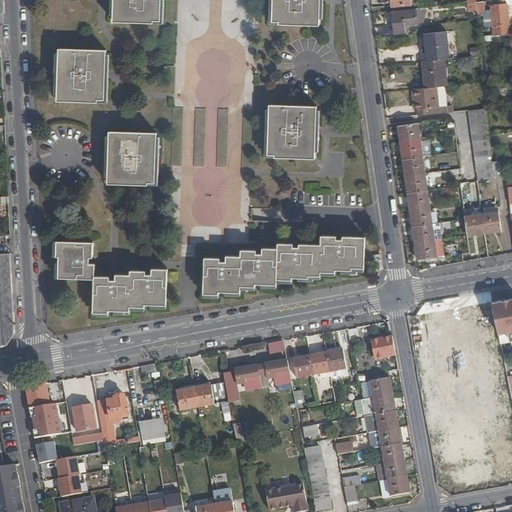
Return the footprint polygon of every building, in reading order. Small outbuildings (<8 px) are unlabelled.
[(112,0),(112,10),(112,14),(151,15),(151,13),(158,13),(158,0),(112,0)] [(162,0),(158,0),(158,13),(151,13),(151,15),(162,16),(162,0)] [(270,10),(270,0),(266,0),(266,16),(277,17),(277,13),(270,13),(270,10)] [(270,0),(270,10),(270,13),(277,13),(277,17),(316,18),(317,12),(317,0),(270,0)] [(476,9),(474,0),(466,0),(467,9),(471,9),(473,9),(476,9)] [(505,2),(489,4),(492,34),(508,32),(505,2)] [(415,23),(414,8),(391,10),(393,32),(405,31),(404,24),(415,23)] [(444,29),(420,32),(421,45),(422,51),(423,59),(442,57),(443,57),(447,57),(444,29)] [(104,42),(58,41),(58,46),(57,80),(56,87),(56,93),(96,94),(96,91),(102,91),(104,47),(104,42)] [(108,47),(104,47),(102,91),(96,91),(96,94),(106,94),(108,47)] [(422,59),(420,59),(423,86),(436,85),(445,84),(443,57),(442,57),(423,59),(422,59)] [(423,86),(411,87),(412,101),(415,101),(415,107),(418,107),(418,113),(445,111),(445,104),(437,105),(436,85),(423,86)] [(315,98),(267,97),(267,102),(264,146),(271,147),(271,149),(284,150),(311,151),(312,145),(313,131),(314,103),(315,98)] [(264,146),(267,102),(264,101),(261,148),(271,149),(271,147),(264,146)] [(488,134),(485,107),(467,109),(468,118),(471,147),(474,179),(492,177),(490,160),(488,134)] [(155,124),(108,123),(108,127),(106,157),(106,169),(105,175),(145,177),(146,173),(152,173),(153,154),(154,129),(155,124)] [(403,136),(405,169),(408,203),(413,260),(443,258),(441,228),(435,229),(431,229),(429,217),(429,213),(425,163),(421,123),(401,124),(403,136)] [(159,129),(154,129),(153,154),(152,173),(146,173),(145,177),(156,178),(159,129)] [(503,174),(502,161),(494,162),(495,175),(503,174)] [(463,216),(466,235),(500,230),(497,211),(481,214),(480,207),(462,210),(463,216)] [(216,249),(202,248),(201,279),(200,284),(215,285),(216,282),(221,283),(237,283),(237,281),(237,277),(251,277),(251,275),(256,275),(257,275),(272,275),(273,271),(288,272),(287,268),(294,268),(304,268),(304,266),(316,267),(316,263),(331,264),(331,261),(336,261),(347,262),(347,259),(359,259),(360,240),(360,229),(340,228),(332,228),(324,228),(317,228),(317,236),(296,236),(289,235),(274,235),(274,240),(263,239),(260,239),(259,242),(252,242),(246,242),(238,241),(237,247),(223,247),(223,250),(216,249)] [(163,297),(164,260),(150,260),(150,262),(143,262),(128,262),(128,266),(114,265),(114,268),(107,268),(93,267),(93,255),(90,255),(90,248),(91,234),(56,233),(55,248),(57,247),(57,253),(57,269),(92,270),(90,303),(106,303),(106,301),(112,301),(127,301),(127,298),(142,298),(142,296),(148,296),(163,297)] [(0,336),(6,336),(12,326),(9,243),(0,243),(0,336)] [(374,246),(369,247),(370,256),(370,263),(379,262),(378,255),(378,253),(377,246),(374,246)] [(511,296),(494,300),(501,335),(502,341),(503,341),(504,340),(505,340),(505,338),(505,336),(510,335),(510,337),(511,339),(511,338),(511,296)] [(441,382),(435,338),(441,337),(438,312),(412,316),(425,405),(441,402),(438,383),(441,382)] [(361,324),(349,326),(350,334),(362,331),(361,324)] [(398,353),(394,334),(372,339),(375,357),(398,353)] [(283,340),(268,343),(271,354),(285,351),(283,340)] [(345,349),(296,357),(299,377),(348,368),(345,349)] [(288,359),(265,363),(268,379),(274,378),(276,385),(292,382),(288,359)] [(235,367),(236,369),(238,384),(244,382),(246,391),(262,388),(258,363),(235,367)] [(181,409),(230,400),(229,394),(240,392),(238,384),(236,369),(225,371),(227,381),(214,384),(213,383),(178,390),(181,409)] [(364,403),(370,435),(373,435),(376,451),(384,449),(386,464),(378,465),(381,482),(389,480),(392,495),(411,492),(402,437),(391,376),(372,380),(376,401),(364,403)] [(47,381),(26,385),(32,414),(43,413),(42,405),(51,404),(47,381)] [(305,390),(296,392),(299,408),(307,406),(305,390)] [(110,405),(100,407),(105,438),(106,442),(108,442),(108,439),(111,438),(108,418),(129,414),(126,393),(116,395),(116,398),(110,399),(110,405)] [(55,403),(51,404),(42,405),(43,413),(32,414),(35,436),(59,432),(55,403)] [(94,403),(76,406),(80,429),(98,426),(94,403)] [(163,417),(142,421),(145,438),(166,434),(163,417)] [(245,437),(242,424),(236,425),(238,439),(245,437)] [(316,428),(303,430),(305,440),(318,438),(316,428)] [(368,432),(355,436),(358,451),(372,448),(368,432)] [(354,442),(338,445),(340,454),(356,451),(354,442)] [(53,443),(37,446),(41,463),(57,460),(53,443)] [(306,448),(317,511),(333,508),(322,445),(306,448)] [(77,457),(57,460),(60,478),(79,474),(80,474),(77,457)] [(0,511),(26,511),(17,463),(6,465),(0,466),(0,511)] [(83,493),(79,474),(60,478),(58,478),(62,497),(83,493)] [(359,474),(344,477),(348,501),(357,500),(357,497),(360,496),(358,487),(364,486),(364,482),(361,482),(359,474)] [(304,482),(268,489),(272,509),(295,504),(296,511),(309,509),(304,482)] [(183,511),(181,495),(165,498),(168,511),(183,511)] [(99,511),(96,496),(86,498),(63,503),(64,511),(99,511)] [(168,511),(165,498),(149,502),(150,511),(168,511)] [(236,511),(234,501),(217,503),(197,506),(198,511),(236,511)] [(150,511),(149,502),(132,504),(133,511),(150,511)]
